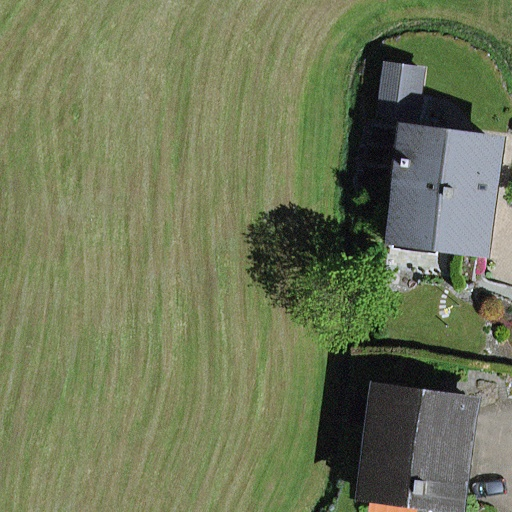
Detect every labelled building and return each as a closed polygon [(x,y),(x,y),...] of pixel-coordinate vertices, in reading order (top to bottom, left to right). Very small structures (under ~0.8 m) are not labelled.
[(390,68),(384,110),(418,115),(423,72),(390,68)] [(441,245),(489,252),(503,154),(499,146),(412,132),(399,227),(425,230),(423,243),(441,245)] [(441,245),(423,243),(425,230),(399,227),(396,250),(440,256),(441,245)] [(371,490),(464,504),(478,406),(385,393),(371,490)] [(443,511),(462,511),(464,504),(371,490),(370,501),(443,511)]
